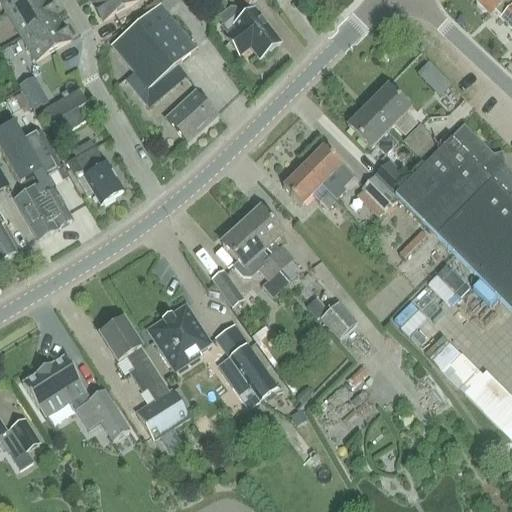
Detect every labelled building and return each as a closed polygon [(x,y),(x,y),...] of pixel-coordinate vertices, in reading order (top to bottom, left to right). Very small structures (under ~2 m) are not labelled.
[(0,0),(0,5),(7,16),(34,0),(0,0)] [(21,40),(55,20),(43,0),(34,0),(7,16),(21,40)] [(89,0),(88,1),(103,25),(137,5),(134,0),(89,0)] [(241,0),(248,9),(250,8),(250,7),(259,0),(241,0)] [(511,0),(471,0),(490,19),(494,15),(511,32),(511,0)] [(125,38),(110,50),(148,93),(197,52),(166,15),(156,2),(120,32),(125,38)] [(220,18),(219,25),(228,37),(224,40),(239,60),(250,52),(259,63),(280,46),(250,7),(250,8),(248,9),(239,16),(235,12),(229,11),(220,18)] [(36,65),(70,45),(55,20),(21,40),(36,65)] [(417,77),(434,94),(446,83),(429,66),(417,77)] [(416,127),(415,125),(404,115),(409,110),(387,88),(367,108),(390,130),(393,127),(404,139),(416,127)] [(86,107),(79,95),(79,94),(43,114),(50,127),(55,125),(62,138),(86,124),(78,111),(86,107)] [(42,96),(27,104),(33,115),(48,107),(42,96)] [(186,148),(217,119),(201,102),(199,104),(193,97),(164,124),(186,148)] [(385,135),(390,130),(367,108),(347,127),(370,150),(374,147),(386,159),(398,147),(385,135)] [(14,127),(0,134),(0,155),(16,185),(21,182),(23,187),(41,177),(43,180),(55,173),(36,138),(23,145),(14,127)] [(436,155),(394,197),(450,254),(511,315),(511,313),(511,176),(495,159),(463,128),(442,149),(439,146),(433,152),(436,155)] [(420,162),(437,145),(419,128),(403,144),(420,162)] [(343,193),(328,178),(340,166),(322,148),(302,169),(319,187),(320,186),(327,194),(334,202),(343,193)] [(100,209),(123,195),(107,167),(104,168),(95,152),(67,168),(86,201),(93,197),(100,209)] [(393,196),(404,185),(408,181),(389,163),(386,167),(374,178),(393,196)] [(299,207),(319,187),(302,169),(281,189),(299,207)] [(374,179),(360,192),(362,194),(383,215),(384,216),(397,203),(374,179)] [(25,198),(14,204),(37,245),(56,234),(38,201),(39,201),(34,193),(37,191),(32,182),(23,187),(20,189),(25,198)] [(38,201),(56,234),(72,225),(54,193),(39,201),(38,201)] [(325,211),(334,202),(327,194),(317,204),(325,211)] [(279,252),(273,244),(280,237),(259,214),(240,232),(261,255),(278,273),(272,279),(284,291),(290,285),(289,284),(301,274),(292,264),(295,262),(283,249),(279,252)] [(0,266),(15,258),(0,230),(0,228),(3,227),(0,222),(0,266)] [(278,273),(261,255),(240,232),(230,240),(227,237),(220,244),(223,247),(220,249),(236,266),(232,270),(242,280),(251,281),(259,274),(268,283),(261,289),(272,302),(284,291),(272,279),(278,273)] [(420,235),(398,257),(405,264),(427,242),(420,235)] [(245,305),(223,274),(212,282),(233,313),(245,305)] [(316,300),(306,309),(317,322),(327,312),(316,300)] [(145,334),(174,377),(201,359),(199,357),(213,348),(185,307),(145,334)] [(355,329),(335,308),(318,324),(338,345),(355,329)] [(140,353),(134,344),(122,325),(99,339),(116,365),(125,359),(133,373),(129,376),(142,397),(147,394),(154,405),(135,416),(153,444),(190,421),(172,393),(169,395),(142,352),(140,353)] [(424,360),(441,342),(433,334),(415,352),(424,360)] [(464,396),(511,445),(511,401),(485,374),(482,378),(461,358),(460,359),(449,347),(432,364),(438,371),(437,372),(463,397),(464,396)] [(239,375),(227,383),(248,413),(278,392),(249,349),(230,362),(239,375)] [(36,378),(22,387),(38,412),(39,412),(45,422),(86,396),(79,386),(80,386),(64,361),(50,370),(49,369),(36,377),(36,378)] [(304,392),(296,398),(302,406),(310,400),(304,392)] [(104,394),(87,405),(113,446),(130,435),(104,394)] [(300,414),(290,420),(296,430),(306,423),(300,414)] [(0,445),(8,458),(21,450),(25,457),(39,448),(23,424),(10,433),(12,436),(7,440),(0,428),(0,445)] [(189,428),(161,440),(168,455),(195,444),(189,428)] [(301,454),(306,461),(313,456),(308,449),(301,454)]
